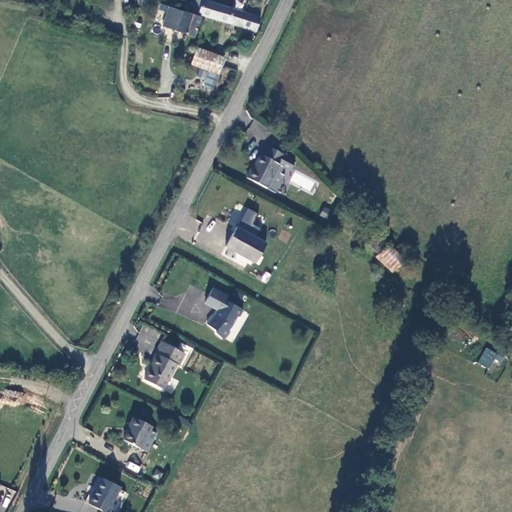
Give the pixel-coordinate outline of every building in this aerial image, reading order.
[(200,8),(202,1),(198,0),(196,0),(194,7),(200,8)] [(236,12),(202,1),(200,8),(194,7),(192,13),(232,25),(236,12)] [(193,40),(199,19),(171,10),(165,30),(193,40)] [(244,29),(248,15),(236,12),(232,25),(244,29)] [(257,33),(261,20),(248,15),(244,29),(257,33)] [(140,28),(143,20),(137,18),(134,25),(140,28)] [(191,65),(220,75),(225,59),(196,50),(191,65)] [(214,91),(219,77),(209,74),(205,88),(214,91)] [(298,162),(266,144),(246,180),(267,192),(279,169),(290,175),(298,162)] [(261,212),(246,204),(222,250),(254,267),(266,245),(255,239),(260,229),(254,225),(261,212)] [(323,207),(320,216),(327,219),(330,209),(323,207)] [(387,244),(375,258),(396,274),(407,260),(387,244)] [(246,312),(212,291),(204,303),(217,311),(207,328),(228,341),(246,312)] [(187,353),(163,340),(143,381),(164,391),(177,366),(180,367),(187,353)] [(492,370),(500,354),(485,347),(477,363),(492,370)] [(156,425),(132,414),(119,440),(147,454),(158,434),(153,432),(156,425)] [(126,468),(138,473),(141,466),(129,461),(126,468)] [(159,480),(163,473),(155,469),(151,476),(159,480)] [(109,511),(121,489),(100,478),(86,505),(100,511),(109,511)]
